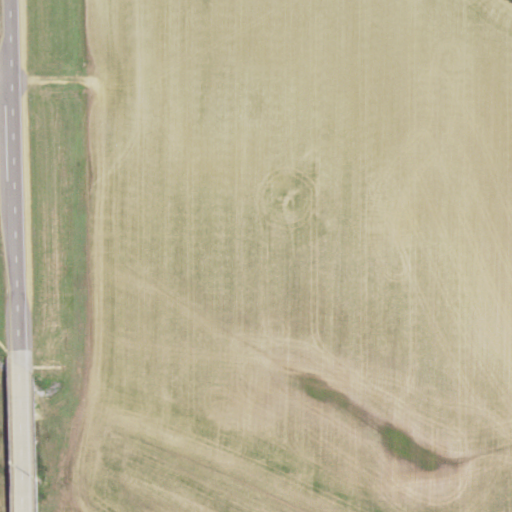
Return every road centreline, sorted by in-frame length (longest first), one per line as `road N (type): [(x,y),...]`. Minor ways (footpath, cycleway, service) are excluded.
road 1 (trunk): [(25,350),(20,180)]
road 2 (trunk): [(28,511),(25,350)]
